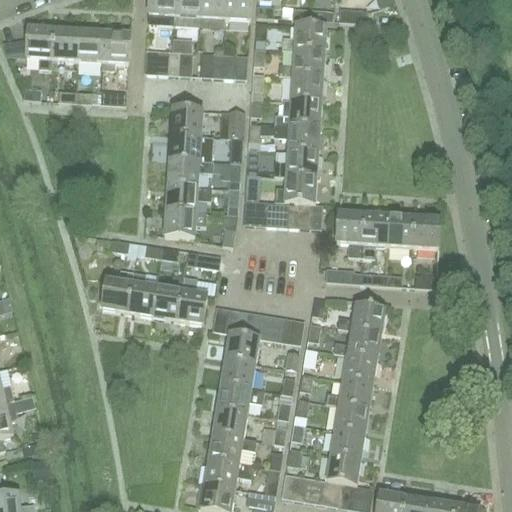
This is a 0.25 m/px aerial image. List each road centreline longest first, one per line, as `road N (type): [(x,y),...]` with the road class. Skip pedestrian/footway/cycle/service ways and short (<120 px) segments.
road 1 (residential): [(487,304),(415,0)]
road 2 (residential): [(303,293),(301,308),(233,299),(241,242),(308,250)]
road 3 (residential): [(238,99),(136,95),(142,0)]
road 4 (residential): [(511,497),(487,304)]
road 5 (residential): [(487,304),(303,293)]
